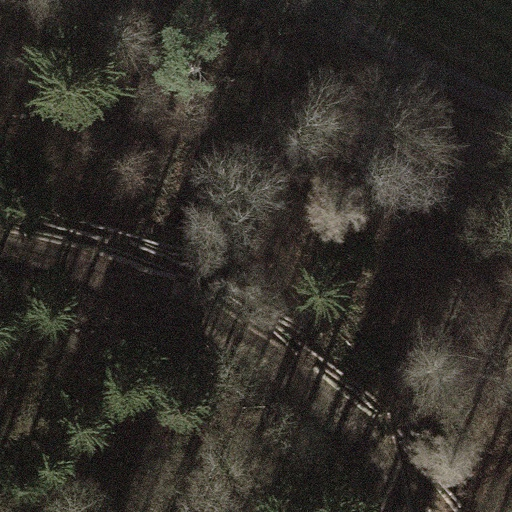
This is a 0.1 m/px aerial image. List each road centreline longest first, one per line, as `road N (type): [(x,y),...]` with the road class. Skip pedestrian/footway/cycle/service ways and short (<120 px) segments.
road 1 (track): [(396,511),(349,423),(276,352),(96,273),(0,247)]
road 2 (track): [(273,0),(511,109)]
